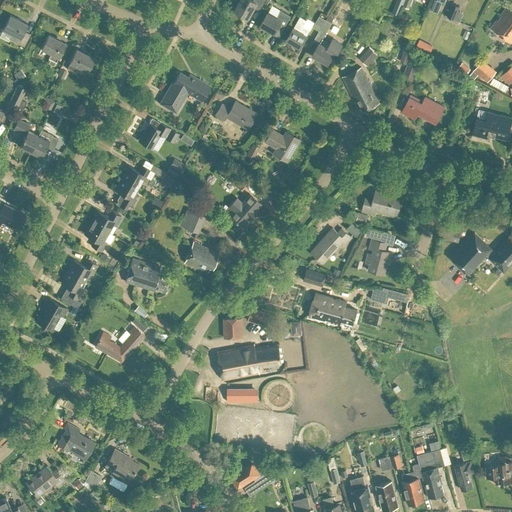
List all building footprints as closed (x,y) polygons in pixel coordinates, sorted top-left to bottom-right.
[(265,0),(240,0),(235,9),(248,17),(254,7),(259,10),(265,0)] [(396,0),(392,14),(399,16),(402,6),(409,8),(411,0),(396,0)] [(361,2),(358,8),(363,11),(367,4),(361,2)] [(464,13),(458,11),(460,6),(452,3),(447,16),(454,20),(454,19),(460,22),(464,13)] [(511,40),(511,5),(509,3),(491,27),(511,42),(511,40)] [(291,16),(281,10),(277,17),(268,11),(260,24),(274,33),(278,25),(283,28),(291,16)] [(27,23),(9,14),(2,29),(11,34),(9,39),(24,46),(30,34),(23,30),(27,23)] [(333,38),(327,47),(320,43),(332,23),(331,22),(334,18),(328,15),(325,19),(326,19),(319,31),(313,41),(318,44),(312,55),(327,64),(334,52),(337,53),(342,44),(333,38)] [(300,47),(307,35),(310,29),(303,25),(307,19),(300,16),(293,27),(286,40),(300,47)] [(326,19),(325,19),(322,17),(319,16),(312,27),(319,31),(326,19)] [(54,66),(56,62),(58,57),(65,42),(48,34),(40,48),(50,53),(48,58),(50,59),(48,63),(54,66)] [(272,50),(278,37),(273,35),(267,48),(272,50)] [(419,39),(416,45),(430,52),(433,46),(419,39)] [(370,47),(360,58),(367,65),(377,54),(370,47)] [(94,57),(76,48),(69,63),(67,67),(75,71),(77,67),(86,71),(94,57)] [(482,59),(473,70),(487,82),(496,71),(482,59)] [(410,60),(401,81),(410,84),(418,63),(410,60)] [(511,65),(503,73),(511,83),(511,82),(511,65)] [(364,110),(380,102),(361,66),(343,76),(360,109),(363,108),(364,110)] [(60,68),(57,75),(63,78),(66,71),(60,68)] [(21,69),(13,74),(17,81),(26,77),(21,69)] [(162,99),(159,103),(176,113),(187,92),(202,100),(210,86),(195,77),(193,80),(179,71),(166,93),(165,92),(162,99)] [(506,92),(509,86),(494,77),(490,83),(506,92)] [(26,88),(17,84),(8,102),(18,106),(26,88)] [(435,123),(444,106),(425,96),(423,101),(410,94),(402,112),(414,118),(417,114),(435,123)] [(226,115),(234,120),(246,128),(255,113),(234,101),(230,109),(221,103),(214,114),(223,119),(226,115)] [(65,108),(56,104),(53,111),(62,115),(65,108)] [(511,118),(511,116),(488,110),(486,119),(476,116),(472,134),(487,138),(488,134),(507,139),(511,118)] [(79,115),(72,111),(69,119),(76,122),(79,115)] [(17,119),(13,129),(25,135),(19,146),(30,151),(38,135),(28,130),(30,125),(17,119)] [(178,133),(160,123),(157,128),(148,123),(138,140),(151,148),(159,134),(173,142),(178,133)] [(190,124),(186,132),(191,135),(195,127),(190,124)] [(282,136),(271,129),(264,141),(275,147),(272,153),(286,161),(299,139),(285,131),(282,136)] [(40,130),(38,135),(30,151),(41,156),(46,145),(53,148),(57,138),(50,135),(40,130)] [(247,152),(253,156),(259,147),(253,143),(247,152)] [(176,177),(184,164),(183,164),(183,163),(174,158),(166,172),(176,177)] [(223,178),(232,168),(227,163),(218,172),(219,173),(219,174),(223,178)] [(121,177),(138,187),(142,180),(145,182),(151,171),(141,165),(138,171),(128,165),(121,177)] [(166,187),(172,176),(165,172),(159,183),(166,187)] [(240,189),(245,184),(233,173),(228,179),(240,189)] [(138,187),(121,177),(114,189),(120,193),(117,199),(118,199),(116,203),(125,208),(127,205),(131,207),(138,196),(134,194),(138,187)] [(402,197),(376,190),(373,199),(366,197),(362,211),(375,214),(376,210),(397,216),(402,197)] [(206,193),(201,198),(208,204),(213,199),(206,193)] [(261,203),(250,193),(242,202),(236,197),(222,213),(228,219),(231,216),(242,225),(243,227),(248,221),(247,220),(261,203)] [(24,214),(3,204),(0,210),(0,223),(1,221),(17,228),(24,214)] [(181,223),(200,231),(208,214),(188,206),(181,223)] [(97,210),(91,221),(108,231),(113,223),(116,225),(121,216),(111,210),(107,216),(97,210)] [(356,221),(365,223),(367,214),(358,212),(356,221)] [(108,231),(91,221),(84,233),(94,238),(91,244),(101,250),(107,241),(104,239),(108,231)] [(464,238),(464,224),(445,224),(445,237),(464,238)] [(323,263),(329,256),(343,241),(346,244),(352,237),(342,227),(338,232),(333,227),(325,235),(326,236),(312,252),(323,263)] [(367,228),(366,235),(382,239),(384,232),(367,228)] [(511,263),(511,239),(507,244),(504,242),(495,251),(475,232),(451,257),(468,274),(486,255),(504,271),(511,263)] [(364,263),(370,265),(368,269),(385,274),(388,262),(387,261),(388,258),(390,259),(392,252),(385,250),(387,242),(372,238),(370,248),(374,249),(373,254),(367,252),(364,263)] [(219,252),(193,241),(184,262),(207,271),(209,266),(212,268),(219,252)] [(98,257),(106,261),(109,257),(103,253),(102,254),(100,253),(98,257)] [(160,266),(132,257),(125,281),(155,290),(155,288),(164,291),(169,276),(158,272),(160,266)] [(74,259),(67,270),(85,280),(89,272),(92,274),(98,264),(87,259),(84,265),(74,259)] [(322,285),(326,274),(307,268),(303,279),(322,285)] [(332,276),(338,278),(341,270),(335,268),(332,276)] [(85,280),(67,270),(61,281),(71,287),(68,293),(78,299),(83,290),(80,288),(85,280)] [(374,287),(371,299),(380,301),(383,289),(374,287)] [(346,301),(315,292),(308,315),(340,324),(341,319),(353,323),(357,309),(345,306),(346,301)] [(67,308),(47,297),(43,304),(44,305),(36,319),(51,328),(59,313),(63,315),(67,308)] [(73,306),(69,313),(75,316),(78,309),(73,306)] [(258,309),(254,322),(267,325),(270,313),(258,309)] [(136,316),(132,320),(142,330),(147,326),(136,316)] [(224,337),(242,337),(242,318),(224,318),(224,337)] [(300,320),(290,321),(292,335),(302,334),(300,320)] [(144,335),(133,325),(129,330),(131,332),(119,345),(108,339),(110,335),(102,331),(94,345),(120,360),(144,335)] [(78,334),(74,339),(79,342),(83,337),(78,334)] [(218,350),(223,379),(260,372),(259,366),(282,362),(279,344),(268,346),(268,344),(255,347),(254,344),(218,350)] [(261,399),(263,389),(248,387),(247,392),(230,389),(230,394),(261,399)] [(79,429),(67,422),(64,427),(66,428),(58,441),(74,450),(73,452),(85,458),(95,442),(77,432),(79,429)] [(120,480),(121,477),(129,481),(139,464),(126,457),(127,455),(114,448),(105,465),(112,469),(109,474),(120,480)] [(432,450),(418,454),(420,463),(424,476),(429,497),(431,497),(432,497),(434,496),(434,495),(444,492),(441,483),(443,481),(442,479),(443,478),(443,475),(441,474),(438,466),(441,465),(445,464),(441,448),(440,448),(432,450)] [(368,464),(364,450),(357,452),(361,466),(368,464)] [(391,455),(394,467),(402,465),(399,453),(391,455)] [(394,467),(391,455),(379,458),(382,470),(394,467)] [(486,478),(496,477),(496,483),(502,482),(502,484),(508,484),(508,482),(511,481),(511,465),(511,461),(506,461),(506,455),(499,456),(500,461),(494,462),(495,465),(485,466),(486,478)] [(455,464),(457,470),(462,489),(473,486),(469,473),(474,472),(471,459),(455,464)] [(231,476),(239,487),(254,477),(255,479),(261,476),(255,467),(252,463),(231,476)] [(414,470),(409,472),(411,479),(410,479),(411,483),(412,483),(415,492),(417,501),(425,499),(419,477),(424,476),(420,463),(413,465),(414,470)] [(39,494),(54,482),(57,485),(65,478),(56,467),(51,471),(45,465),(25,482),(37,496),(34,499),(39,505),(45,501),(39,494)] [(261,476),(255,479),(256,480),(261,488),(277,477),(276,475),(274,467),(272,467),(257,466),(255,467),(261,476)] [(337,467),(330,469),(333,483),(340,481),(337,467)] [(99,475),(92,471),(91,470),(85,481),(96,487),(102,476),(99,475)] [(411,479),(409,472),(402,474),(404,481),(403,481),(409,503),(417,501),(415,492),(412,483),(411,483),(410,479),(411,479)] [(364,475),(357,476),(367,511),(374,511),(376,511),(374,502),(374,496),(372,496),(369,484),(366,485),(364,475)] [(367,511),(357,476),(351,478),(354,489),(352,489),(355,501),(354,503),(356,507),(357,511),(367,511)] [(77,489),(83,484),(78,478),(72,483),(77,489)] [(312,496),(318,494),(314,480),(308,482),(312,496)] [(395,491),(392,480),(377,485),(383,509),(399,505),(397,497),(398,496),(396,491),(395,491)] [(312,509),(308,496),(295,500),(298,511),(314,511),(314,509),(312,509)] [(335,504),(332,496),(324,498),(327,507),(326,507),(327,511),(342,511),(340,503),(335,504)] [(11,509),(5,497),(0,499),(0,511),(19,511),(17,507),(11,509)]
